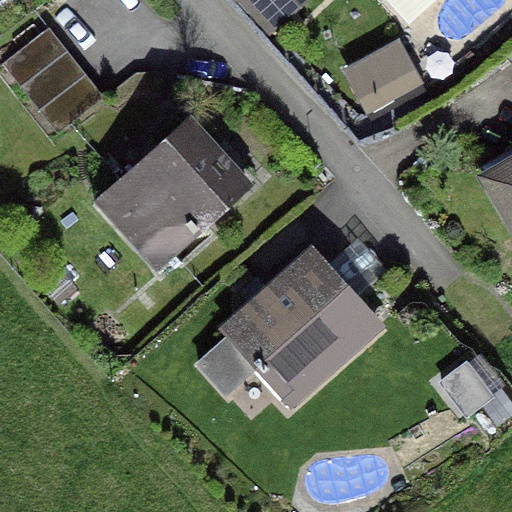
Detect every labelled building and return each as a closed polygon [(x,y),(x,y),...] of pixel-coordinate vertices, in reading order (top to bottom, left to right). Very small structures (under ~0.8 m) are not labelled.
[(300,0),(243,0),(269,28),(300,0)] [(0,68),(53,136),(100,99),(45,29),(0,64),(0,68)] [(364,103),(407,80),(390,47),(346,71),(364,103)] [(118,224),(156,267),(242,190),(182,122),(106,191),(128,216),(118,224)] [(511,164),(485,181),(511,225),(511,164)] [(363,310),(354,300),(311,251),(218,333),(224,339),(195,365),(221,395),(250,369),(284,406),(326,369),(313,355),(363,310)] [(468,416),(494,396),(468,362),(441,382),(468,416)]
